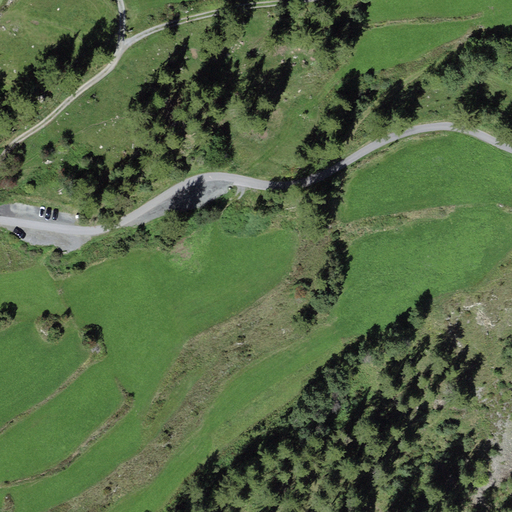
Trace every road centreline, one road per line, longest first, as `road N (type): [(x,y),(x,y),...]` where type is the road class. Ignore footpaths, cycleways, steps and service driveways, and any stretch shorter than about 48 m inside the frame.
road 1 (unclassified): [(0,220),(109,227),(157,193),(211,174),(283,187),(311,183),(405,132),(443,125),(511,147)]
road 2 (track): [(0,160),(120,50)]
road 3 (track): [(268,0),(154,29),(120,50)]
